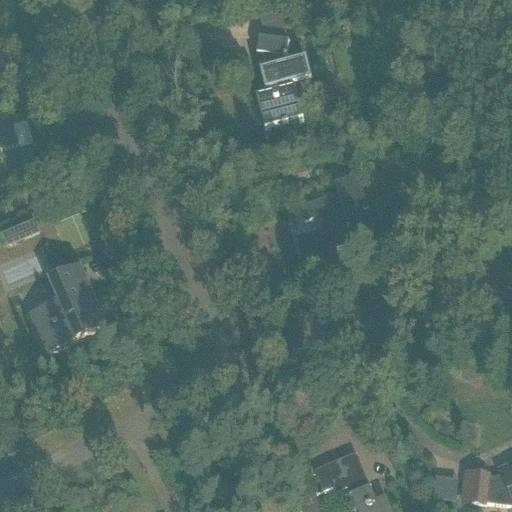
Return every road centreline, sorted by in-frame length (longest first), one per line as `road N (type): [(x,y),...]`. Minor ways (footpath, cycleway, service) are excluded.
road 1 (residential): [(231,368),(82,0)]
road 2 (residential): [(231,368),(511,293)]
road 3 (residential): [(0,495),(231,368)]
